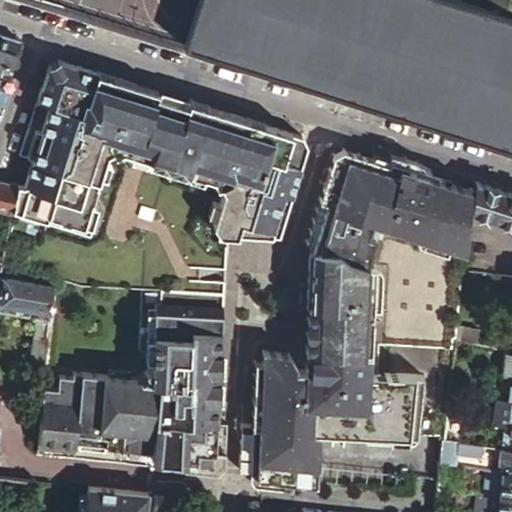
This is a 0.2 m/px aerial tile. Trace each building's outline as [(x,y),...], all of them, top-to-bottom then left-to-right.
[(143,0),(180,10),(183,0),(143,0)] [(511,18),(450,0),(212,0),(198,49),(511,144),(511,18)] [(19,39),(0,32),(0,88),(8,91),(12,76),(7,75),(19,39)] [(220,232),(227,234),(281,238),(308,143),(303,135),(245,117),(189,99),(188,105),(157,95),(159,90),(98,70),(59,58),(49,63),(36,102),(50,106),(24,185),(16,184),(11,210),(46,220),(47,217),(92,230),(98,210),(89,207),(106,153),(112,150),(115,154),(122,150),(210,177),(214,184),(217,181),(221,187),(212,222),(220,232)] [(243,473),(314,480),(319,428),(416,437),(423,377),(367,371),(368,349),(360,348),(366,261),(378,222),(466,249),(473,189),(407,168),(342,148),(333,152),(306,239),(311,251),(309,282),(304,367),(301,367),(295,367),(295,362),(287,352),(263,350),(262,361),(254,360),(249,423),(239,423),(236,465),(243,473)] [(16,184),(0,180),(0,208),(11,210),(16,184)] [(511,192),(477,181),(474,210),(511,222),(511,192)] [(42,370),(51,282),(0,272),(0,299),(37,307),(35,319),(27,367),(42,370)] [(0,312),(35,319),(37,307),(0,299),(0,312)] [(41,383),(34,453),(212,471),(221,464),(224,421),(213,420),(221,309),(159,304),(153,380),(58,370),(57,385),(41,383)] [(478,329),(456,325),(455,339),(475,343),(478,329)] [(511,400),(511,352),(504,350),(502,374),(511,374),(511,384),(508,400),(511,400)] [(459,393),(447,392),(445,414),(456,416),(459,393)] [(511,424),(511,400),(508,400),(496,398),(492,422),(502,423),(511,424)] [(511,448),(511,424),(502,423),(501,433),(508,433),(506,447),(511,448)] [(460,435),(459,441),(480,444),(493,446),(494,439),(460,435)] [(459,441),(442,439),(440,461),(454,463),(456,453),(479,455),(480,444),(459,441)] [(511,472),(511,448),(506,447),(500,446),(498,462),(504,463),(503,471),(511,472)] [(499,493),(501,471),(483,468),(482,474),(486,474),(484,487),(490,489),(489,492),(499,493)] [(511,495),(511,472),(503,471),(501,471),(499,493),(511,495)] [(136,491),(84,485),(81,511),(144,511),(146,502),(136,491)] [(489,492),(479,490),(477,496),(487,499),(489,492)] [(147,492),(136,491),(146,502),(147,492)] [(496,511),(499,493),(489,492),(487,499),(487,507),(482,506),(481,511),(482,511),(496,511)] [(511,511),(511,495),(499,493),(496,511),(511,511)]
